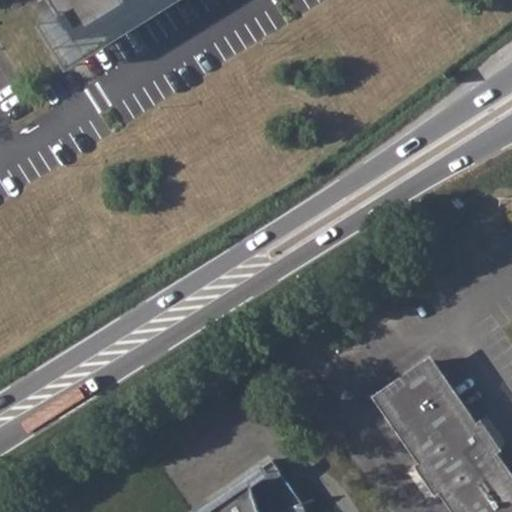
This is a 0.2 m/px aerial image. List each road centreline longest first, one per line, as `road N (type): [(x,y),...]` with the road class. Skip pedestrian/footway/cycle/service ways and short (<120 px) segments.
road 1 (primary): [(511,80),(0,420)]
road 2 (primary): [(0,430),(511,124)]
